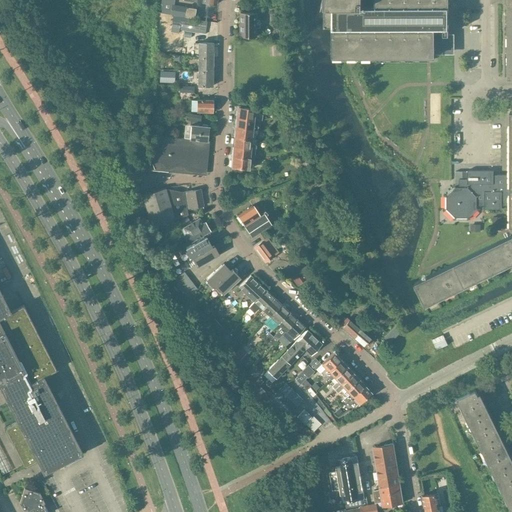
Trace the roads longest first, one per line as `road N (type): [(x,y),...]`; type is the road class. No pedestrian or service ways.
road 1 (secondary): [(199,511),(114,298),(20,130)]
road 2 (secondary): [(0,144),(93,306),(176,511)]
road 3 (residential): [(393,400),(373,372),(264,274),(234,235),(215,180)]
road 4 (residential): [(215,180),(226,0)]
road 5 (residential): [(393,400),(511,339)]
